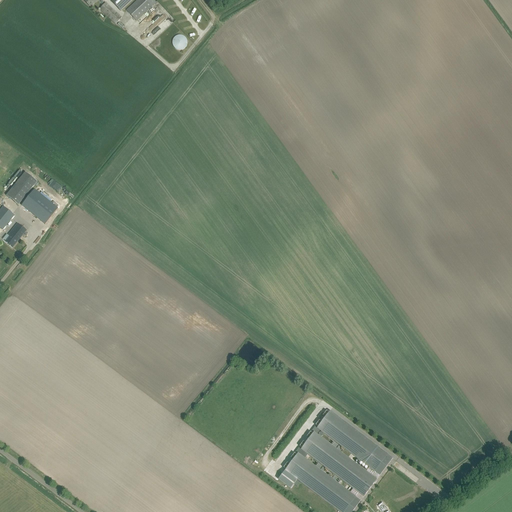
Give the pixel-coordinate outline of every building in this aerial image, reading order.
[(110,0),(120,10),(130,0),(110,0)] [(138,0),(127,11),(136,21),(156,3),(153,0),(138,0)] [(99,10),(116,24),(121,18),(105,3),(99,10)] [(187,46),(187,43),(187,42),(187,40),(186,39),(185,37),(184,36),(182,35),(179,35),(178,36),(176,36),(174,38),(173,40),(173,42),(173,44),(174,47),(175,48),(178,50),(180,50),(182,50),(184,49),(185,48),(187,46)] [(6,196),(19,205),(37,182),(25,172),(6,196)] [(22,206),(45,225),(58,208),(35,189),(22,206)] [(4,206),(0,210),(0,227),(3,230),(15,215),(4,206)] [(13,248),(27,231),(18,223),(8,235),(10,236),(6,242),(13,248)] [(298,454),(285,470),(340,511),(352,511),(392,459),(330,412),(317,429),(369,468),(366,471),(314,432),(301,450),(353,489),(350,493),(298,454)] [(389,511),(383,503),(378,506),(382,511),(389,511)]
